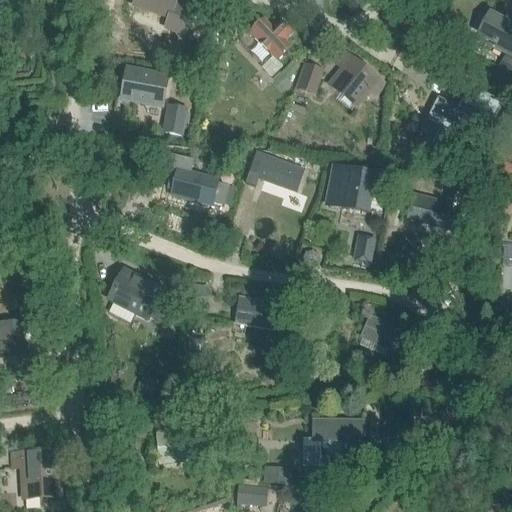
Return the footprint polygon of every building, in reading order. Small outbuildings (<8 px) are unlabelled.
[(136,0),(135,5),(170,17),(167,27),(187,34),(193,14),(175,7),(177,0),(136,0)] [(494,51),(505,56),(498,69),(511,76),(511,20),(507,17),(505,20),(490,12),(476,37),(496,48),(494,51)] [(264,20),(250,34),(277,63),(292,49),(285,42),(292,35),(281,24),(274,31),(264,20)] [(345,71),(334,85),(358,105),(377,81),(345,55),(337,65),(345,71)] [(280,74),(273,81),(284,92),(291,85),(288,82),(301,67),(294,61),(281,75),(280,74)] [(306,66),(298,89),(314,94),(322,72),(306,66)] [(125,77),(122,104),(161,110),(165,82),(125,77)] [(396,80),(395,110),(396,110),(396,107),(410,108),(410,107),(411,89),(410,89),(410,88),(409,88),(409,80),(396,80)] [(431,117),(421,138),(435,145),(437,142),(473,159),(500,106),(484,98),(477,111),(468,106),(464,115),(440,103),(432,118),(431,117)] [(170,108),(165,132),(182,136),(187,112),(170,108)] [(0,175),(4,178),(14,157),(0,149),(0,175)] [(166,155),(162,169),(179,173),(173,196),(211,206),(212,203),(224,206),(229,188),(217,185),(218,182),(190,175),(194,162),(166,155)] [(259,178),(296,192),(302,173),(257,157),(254,166),(262,169),(259,178)] [(494,191),(511,196),(511,171),(501,168),(494,191)] [(334,190),(330,209),(369,216),(373,192),(377,193),(379,180),(340,173),(337,190),(334,190)] [(292,192),(288,203),(305,209),(308,198),(292,192)] [(511,197),(498,193),(493,209),(510,214),(511,206),(511,197)] [(461,213),(462,209),(457,208),(459,200),(449,197),(447,205),(415,197),(413,201),(409,221),(423,224),(424,220),(443,224),(442,229),(456,232),(461,213)] [(359,237),(354,260),(371,264),(375,241),(359,237)] [(120,273),(103,306),(146,328),(149,322),(165,330),(177,307),(161,299),(163,295),(120,273)] [(192,288),(190,310),(203,312),(205,289),(192,288)] [(237,324),(276,331),(277,327),(280,307),(241,300),(237,324)] [(363,338),(401,355),(410,336),(371,320),(363,338)] [(0,325),(0,355),(5,354),(4,350),(14,348),(16,358),(25,357),(21,323),(0,325)] [(313,439),(302,440),(302,468),(348,468),(349,458),(361,458),(361,456),(365,454),(365,447),(361,446),(361,445),(365,444),(365,428),(361,427),(361,424),(345,424),(324,424),(312,424),(313,439)] [(178,434),(158,436),(161,465),(171,464),(170,454),(193,452),(194,462),(205,461),(204,447),(207,447),(206,443),(203,443),(202,431),(178,434)] [(57,454),(13,457),(14,469),(14,471),(24,470),(24,484),(25,497),(25,503),(60,501),(59,495),(57,454)] [(264,469),(263,485),(288,487),(289,471),(264,469)] [(238,507),(267,509),(269,490),(239,488),(238,507)]
